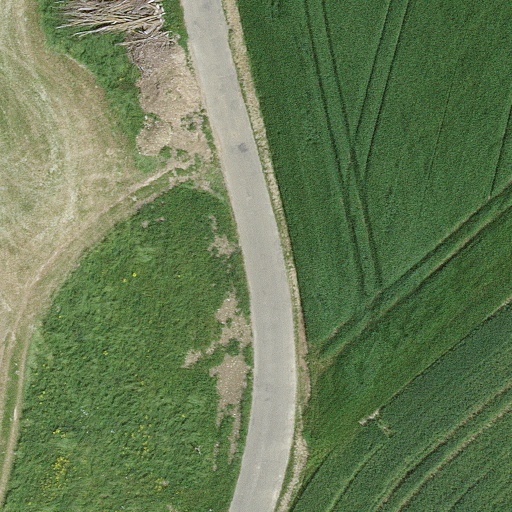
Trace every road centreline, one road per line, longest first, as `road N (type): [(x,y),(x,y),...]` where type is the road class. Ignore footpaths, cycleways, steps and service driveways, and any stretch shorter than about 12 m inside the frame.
road 1 (unclassified): [(253,511),(272,385),(268,309),(204,0)]
road 2 (track): [(0,455),(25,335),(49,278),(141,194),(235,148)]
